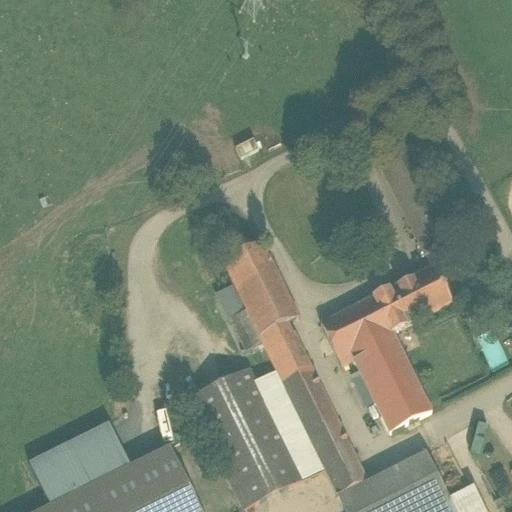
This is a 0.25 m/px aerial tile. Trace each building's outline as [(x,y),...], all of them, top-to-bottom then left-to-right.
[(410,151),(378,167),(403,217),(435,201),(410,151)] [(435,201),(403,217),(424,259),(456,243),(435,201)] [(298,321),(261,247),(222,266),(234,291),(245,314),(258,341),(283,329),(298,321)] [(434,270),(388,293),(372,301),(360,308),(377,344),(391,336),(392,337),(452,307),(434,270)] [(217,299),(229,322),(245,314),(234,291),(217,299)] [(360,308),(320,328),(338,363),(377,344),(360,308)] [(245,314),(229,322),(245,355),(261,346),(258,341),(245,314)] [(283,329),(258,341),(261,346),(276,376),(284,393),(283,393),(323,474),(336,500),(337,500),(367,485),(305,359),(299,362),(283,329)] [(377,344),(338,363),(342,371),(353,365),(389,437),(431,416),(392,337),(391,336),(377,344)] [(247,374),(189,403),(242,511),(246,511),(302,484),(254,387),(247,374)] [(276,376),(254,387),(302,484),(323,474),(283,393),(284,393),(276,376)] [(89,438),(110,481),(129,472),(108,428),(89,438)] [(110,481),(89,438),(28,468),(50,511),(110,481)] [(50,511),(47,511),(198,511),(169,452),(129,472),(110,481),(50,511)] [(425,456),(368,484),(367,485),(337,500),(342,511),(435,511),(448,505),(449,505),(425,456)] [(488,511),(501,511),(489,489),(479,495),(488,511)] [(449,505),(448,505),(450,511),(479,511),(470,494),(449,505)]
